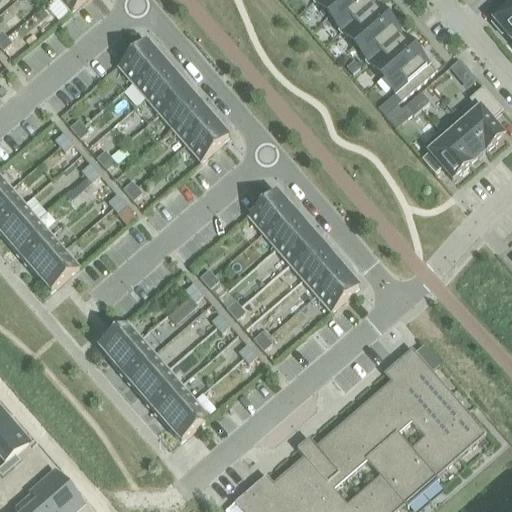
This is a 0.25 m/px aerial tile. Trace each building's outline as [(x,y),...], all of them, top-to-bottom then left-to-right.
[(56,0),(70,16),(89,0),(56,0)] [(320,0),(314,5),(318,9),(322,6),(332,17),(351,0),(320,0)] [(351,0),(332,17),(341,28),(337,31),(341,36),(376,6),(370,0),(351,0)] [(511,0),(506,0),(511,6),(511,9),(493,26),(502,37),(505,35),(511,42),(511,41),(511,0)] [(376,6),(341,36),(345,40),(349,37),(358,48),(389,21),(376,6)] [(358,48),(368,59),(364,62),(368,67),(403,37),(389,21),(358,48)] [(403,37),(368,67),(372,71),(376,68),(385,79),(416,52),(403,37)] [(0,50),(4,55),(13,47),(7,41),(0,47),(0,50)] [(132,88),(161,63),(146,46),(118,71),(132,88)] [(416,52),(385,79),(395,90),(391,93),(396,99),(403,93),(410,87),(417,81),(424,75),(431,69),(416,52)] [(161,63),(132,88),(146,103),(175,78),(161,63)] [(431,69),(424,75),(429,82),(436,76),(431,69)] [(424,75),(417,81),(422,88),(429,82),(424,75)] [(159,119),(188,94),(175,78),(146,103),(159,119)] [(417,81),(410,87),(415,94),(422,88),(417,81)] [(410,87),(403,93),(408,100),(415,94),(410,87)] [(473,106),(456,121),(485,155),(486,156),(504,140),(491,125),(503,115),(483,91),(470,103),(473,106)] [(403,93),(396,99),(401,106),(408,100),(403,93)] [(188,94),(159,119),(172,134),(201,109),(188,94)] [(421,96),(414,103),(422,113),(430,106),(421,96)] [(414,103),(406,110),(414,120),(422,113),(414,103)] [(215,124),(201,109),(172,134),(186,149),(215,124)] [(456,121),(441,134),(470,168),(485,155),(456,121)] [(84,130),(79,124),(70,132),(75,137),(84,130)] [(215,124),(186,149),(201,167),(229,142),(215,124)] [(84,130),(75,137),(80,143),(89,136),(84,130)] [(430,157),(422,163),(435,178),(443,172),(454,184),(471,169),(470,168),(441,134),(423,149),(430,157)] [(55,145),(60,151),(69,143),(64,137),(55,145)] [(65,157),(74,149),(69,143),(60,151),(65,157)] [(111,160),(106,154),(97,162),(102,168),(111,160)] [(111,160),(102,168),(107,174),(116,166),(111,160)] [(82,175),(87,181),(96,174),(91,168),(82,175)] [(92,187),(101,180),(96,174),(87,181),(92,187)] [(0,202),(12,192),(0,178),(0,202)] [(138,191),(132,185),(123,193),(129,199),(138,191)] [(138,191),(129,199),(134,205),(143,197),(138,191)] [(0,229),(25,208),(12,192),(0,202),(0,229)] [(263,238),(291,213),(277,196),(248,221),(263,238)] [(108,206),(113,212),(122,204),(117,198),(108,206)] [(119,218),(128,210),(122,204),(113,212),(119,218)] [(38,223),(25,208),(0,229),(0,237),(10,248),(38,223)] [(291,213),(263,238),(276,253),(305,229),(291,213)] [(10,248),(23,264),(52,239),(38,223),(10,248)] [(318,244),(305,229),(276,253),(289,269),(318,244)] [(36,279),(65,254),(52,239),(23,264),(36,279)] [(318,244),(289,269),(303,284),(331,259),(318,244)] [(210,269),(225,256),(218,248),(203,261),(210,269)] [(51,296),(80,271),(65,254),(36,279),(51,296)] [(345,275),(331,259),(303,284),(316,300),(345,275)] [(209,274),(200,282),(205,288),(214,280),(209,274)] [(345,275),(316,300),(331,317),(360,292),(345,275)] [(219,286),(214,280),(205,288),(210,294),(219,286)] [(185,295),(190,301),(199,293),(194,287),(185,295)] [(195,307),(204,299),(199,293),(190,301),(195,307)] [(241,311),(236,305),(227,313),(232,319),(241,311)] [(241,311),(232,319),(237,325),(246,317),(241,311)] [(212,326),(217,332),(226,324),(221,318),(212,326)] [(222,338),(231,330),(226,324),(217,332),(222,338)] [(142,343),(127,326),(98,351),(113,368),(142,343)] [(253,343),(259,349),(268,342),(263,336),(253,343)] [(264,355),(273,347),(268,342),(259,349),(264,355)] [(142,343),(113,368),(126,383),(155,358),(142,343)] [(238,357),(244,362),(253,355),(247,349),(238,357)] [(263,483),(234,507),(238,511),(401,511),(405,509),(436,482),(487,438),(413,353),(384,378),(391,386),(316,450),(309,442),(299,451),(306,459),(270,491),(263,483)] [(249,368),(258,361),(253,355),(244,362),(249,368)] [(169,373),(155,358),(126,383),(140,398),(169,373)] [(153,414),(154,413),(182,389),(169,373),(140,398),(153,414)] [(195,404),(182,389),(154,413),(153,414),(166,429),(195,404)] [(195,404),(166,429),(181,446),(210,421),(195,404)] [(4,418),(0,421),(0,461),(5,467),(6,467),(15,459),(29,447),(4,418)] [(15,459),(6,467),(11,473),(20,465),(15,459)] [(5,467),(0,471),(0,477),(2,481),(11,473),(6,467),(5,467)] [(54,478),(32,497),(45,511),(79,511),(83,509),(55,477),(54,478)] [(45,511),(32,497),(15,511),(45,511)]
